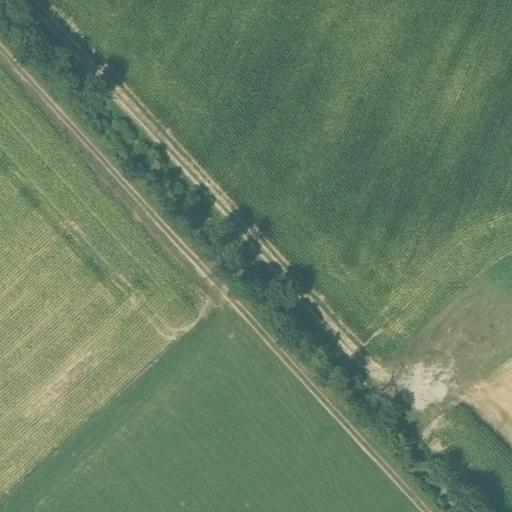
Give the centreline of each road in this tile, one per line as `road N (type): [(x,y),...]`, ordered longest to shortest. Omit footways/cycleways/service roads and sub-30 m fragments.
road 1 (track): [(27,0),(385,388),(434,369),(511,304)]
road 2 (track): [(0,47),(426,511)]
